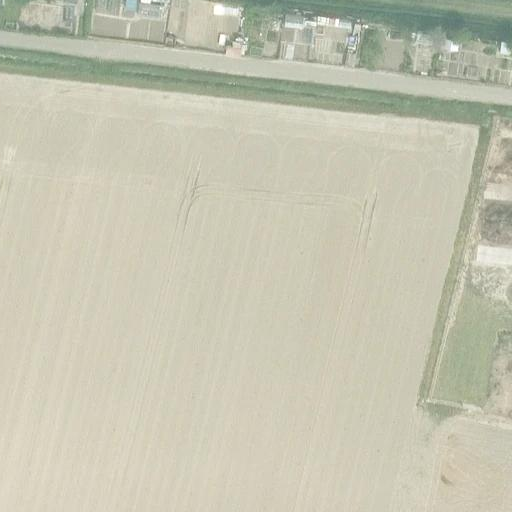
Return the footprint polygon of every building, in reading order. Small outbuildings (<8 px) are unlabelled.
[(125,0),(124,8),(134,9),(134,0),(125,0)] [(281,11),(271,9),(269,21),(279,23),(281,11)] [(304,16),(285,14),(284,26),(303,29),(304,16)] [(316,24),(330,26),(330,25),(337,26),(338,20),(331,20),(331,19),(317,17),(316,24)] [(446,38),(444,48),(457,50),(459,40),(446,38)] [(511,43),(501,42),(500,53),(511,55),(511,52),(511,43)] [(346,54),(345,66),(355,67),(357,55),(346,54)]
